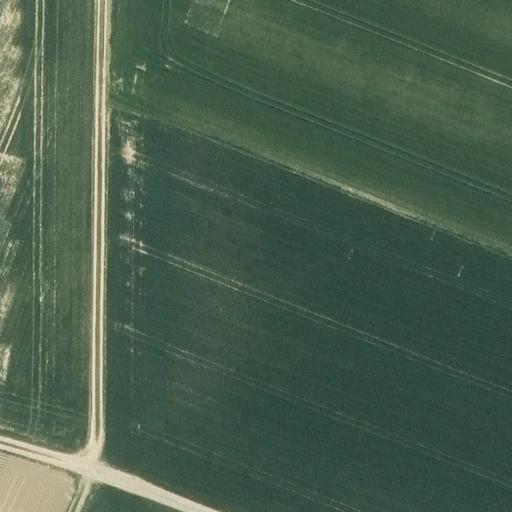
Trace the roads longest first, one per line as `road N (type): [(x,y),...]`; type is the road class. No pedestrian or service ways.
road 1 (track): [(101,0),(94,444),(73,511)]
road 2 (track): [(186,511),(89,472),(0,448)]
